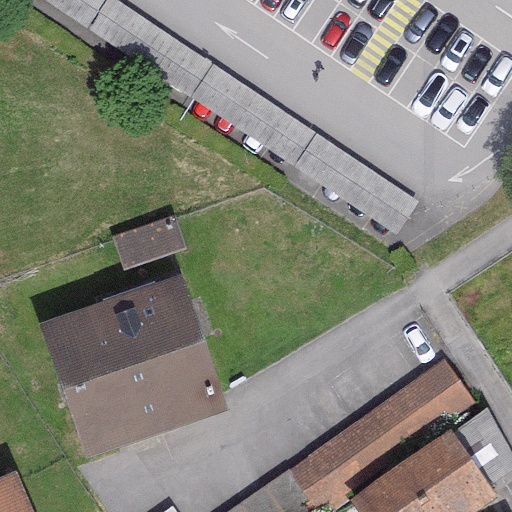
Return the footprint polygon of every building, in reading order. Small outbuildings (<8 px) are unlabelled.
[(419,199),(121,0),(49,0),(397,234),(419,199)] [(112,243),(124,274),(172,255),(159,224),(112,243)] [(223,416),(180,285),(42,330),(86,461),(223,416)] [(327,511),(471,414),(439,367),(223,511),(327,511)] [(484,511),(497,503),(448,436),(349,508),(352,511),(484,511)] [(0,511),(29,511),(15,480),(0,486),(0,511)]
